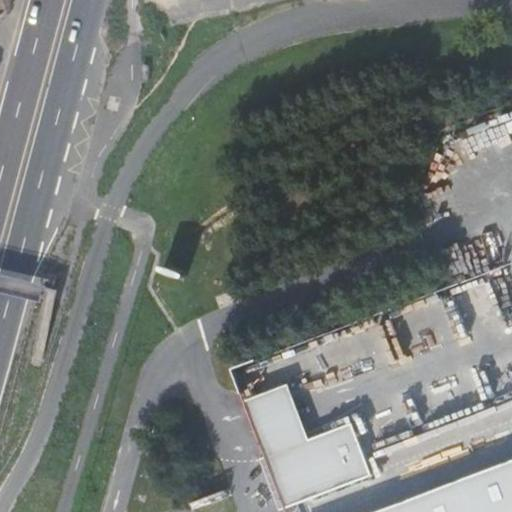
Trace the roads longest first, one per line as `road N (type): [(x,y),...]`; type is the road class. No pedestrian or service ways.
road 1 (trunk): [(1,511),(60,390),(109,211),(156,125),(232,56),(280,35),(376,12),(511,6)]
road 2 (trunk): [(0,348),(92,0)]
road 3 (trunk): [(44,0),(0,166)]
